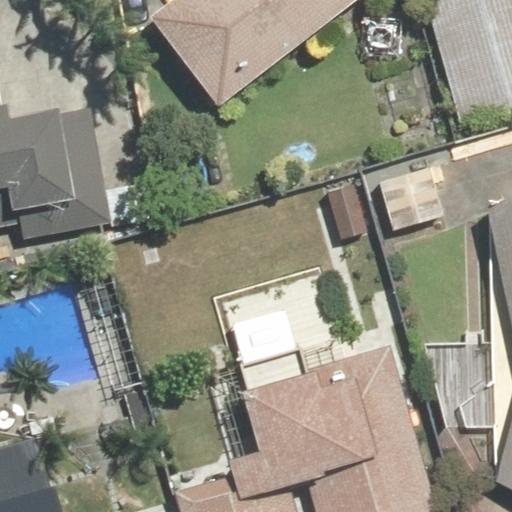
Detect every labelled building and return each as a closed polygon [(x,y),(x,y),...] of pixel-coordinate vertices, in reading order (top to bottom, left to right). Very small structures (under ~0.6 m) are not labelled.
[(171,0),(139,25),(208,115),(357,0),(171,0)] [(511,0),(434,0),(421,4),(456,130),(511,114),(511,0)] [(0,230),(23,226),(26,242),(107,227),(85,109),(6,123),(0,88),(0,230)] [(423,165),(367,184),(388,243),(443,224),(423,165)] [(511,371),(511,389),(488,488),(511,500),(511,190),(478,214),(511,371)] [(167,497),(171,511),(291,511),(287,496),(302,491),(307,511),(429,511),(382,351),(228,396),(246,458),(215,467),(219,481),(167,497)] [(61,511),(36,422),(0,432),(0,511),(61,511)]
